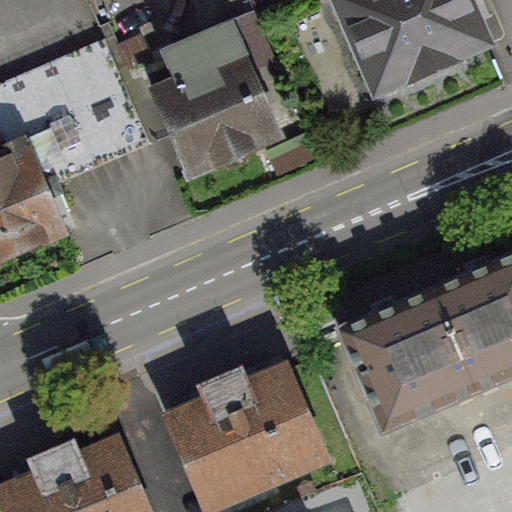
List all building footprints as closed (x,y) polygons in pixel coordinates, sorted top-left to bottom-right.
[(450,0),(337,0),(330,3),(375,108),(478,64),(450,0)] [(232,41),(147,78),(193,182),(278,144),(232,41)] [(0,142),(0,250),(52,229),(37,195),(137,152),(95,53),(0,92),(0,134),(3,141),(0,142)] [(511,294),(499,265),(409,305),(451,400),(511,373),(511,294)] [(409,305),(319,344),(360,439),(451,400),(409,305)] [(284,366),(179,411),(217,501),(323,456),(284,366)] [(132,511),(104,447),(0,491),(0,511),(132,511)]
